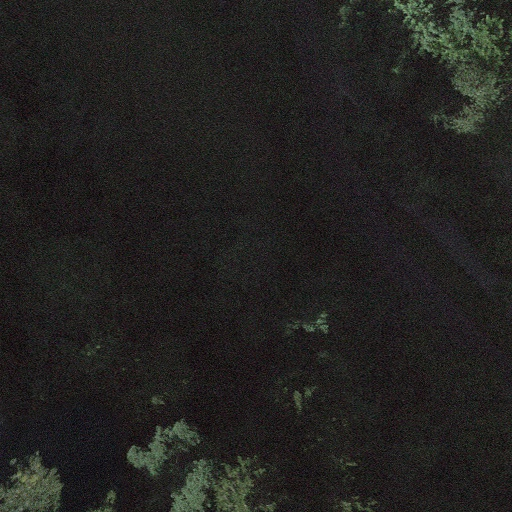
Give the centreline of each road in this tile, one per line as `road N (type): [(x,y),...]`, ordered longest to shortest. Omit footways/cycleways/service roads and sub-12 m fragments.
road 1 (track): [(304,0),(324,124),(354,191),(407,275),(511,370)]
road 2 (track): [(312,41),(511,217)]
